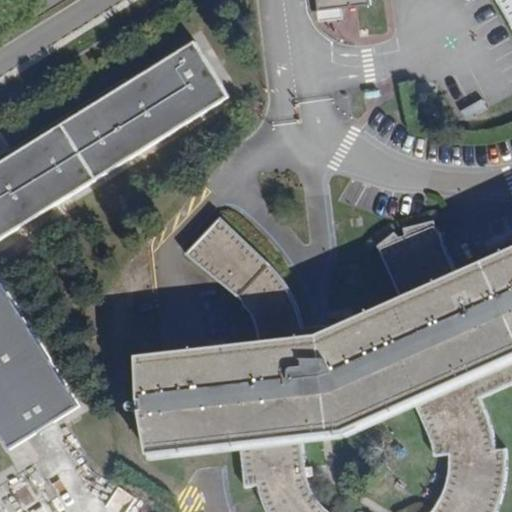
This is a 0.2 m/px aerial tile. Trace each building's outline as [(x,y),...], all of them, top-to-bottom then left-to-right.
[(371,4),(370,0),(317,0),(319,11),(371,4)] [(511,0),(498,0),(511,24),(511,0)] [(0,240),(230,97),(196,42),(130,83),(0,163),(0,240)] [(0,163),(130,83),(127,78),(15,147),(8,151),(0,154),(0,163)] [(511,386),(511,261),(463,283),(435,221),(404,229),(406,235),(400,237),(396,233),(377,246),(404,308),(320,345),(312,346),(311,341),(309,334),(306,323),(303,316),(299,305),(296,296),(291,287),(285,276),(280,269),(275,261),(267,252),(261,246),(255,239),(248,233),(239,227),(233,223),(223,217),(187,254),(195,258),(202,264),(211,270),(218,276),(223,281),(228,288),(234,295),(241,305),(247,315),(252,325),(256,335),(259,344),(261,351),(140,367),(150,450),(251,438),(258,492),(259,501),(263,511),(262,511),(500,511),(502,509),(505,500),(508,490),(509,483),(510,475),(510,468),(510,463),(509,456),(509,451),(498,451),(498,446),(497,440),(496,432),(493,424),(491,417),(488,410),(482,400),(511,386)] [(0,433),(10,450),(80,407),(1,279),(0,279),(0,433)]
